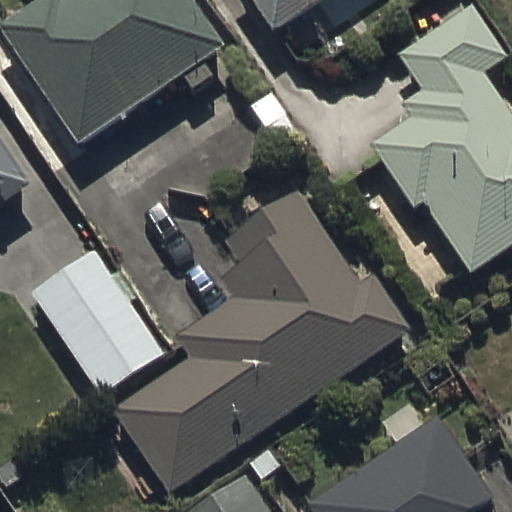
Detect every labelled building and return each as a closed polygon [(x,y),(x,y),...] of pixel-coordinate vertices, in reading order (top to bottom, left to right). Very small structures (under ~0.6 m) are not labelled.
[(60,2),(4,39),(82,155),(185,87),(193,99),(214,84),(206,72),(228,58),(189,0),(74,0),(75,1),(64,8),(60,2)] [(244,0),(274,43),(335,0),(244,0)] [(414,129),(372,155),(413,216),(421,211),(470,284),(511,256),(511,122),(484,80),(508,65),(474,14),(399,63),(423,99),(403,112),(414,129)] [(0,216),(32,195),(0,147),(0,216)] [(118,415),(172,497),(412,340),(374,282),(362,290),(301,199),(214,256),(230,279),(221,285),(234,305),(177,343),(192,366),(118,415)] [(98,259),(34,300),(101,403),(165,362),(98,259)] [(490,511),(495,509),(436,425),(426,433),(410,411),(382,430),(400,457),(321,511),(490,511)] [(263,511),(254,497),(231,511),(263,511)]
